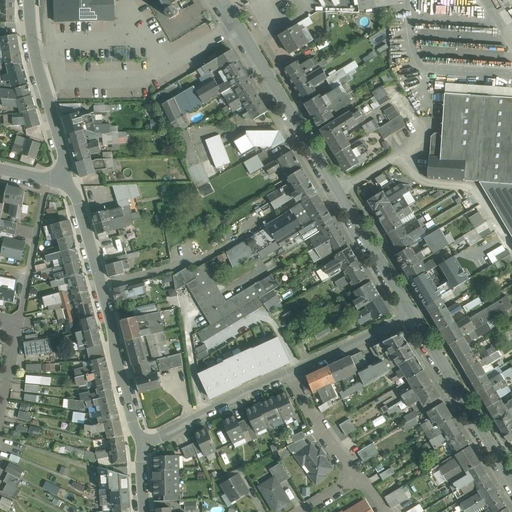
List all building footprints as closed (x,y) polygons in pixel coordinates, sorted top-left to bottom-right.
[(54,0),(55,23),(116,21),(115,0),(54,0)] [(160,0),(166,9),(172,5),(180,0),(160,0)] [(391,0),(357,0),(359,10),(393,6),(391,0)] [(0,12),(15,13),(15,2),(0,2),(0,12)] [(173,6),(172,5),(166,9),(167,10),(166,13),(169,18),(172,19),(178,15),(179,12),(176,7),(173,6)] [(15,13),(0,12),(0,22),(5,23),(15,23),(15,13)] [(288,30),(300,48),(313,41),(305,28),(300,31),(296,25),(288,30)] [(300,48),(288,30),(279,35),(279,36),(280,35),(285,44),(284,45),(290,54),(300,48)] [(17,35),(0,37),(0,38),(1,48),(0,47),(0,51),(20,52),(17,35)] [(328,49),(316,55),(318,59),(330,53),(328,49)] [(231,50),(202,68),(207,75),(210,73),(220,66),(222,70),(238,61),(231,50)] [(20,52),(0,51),(0,58),(5,58),(6,64),(22,64),(20,52)] [(214,54),(208,58),(210,62),(217,58),(214,54)] [(300,66),(297,61),(284,70),(293,85),(307,76),(304,72),(314,66),(310,60),(300,66)] [(238,61),(222,70),(229,81),(218,87),(222,93),(234,86),(247,78),(248,78),(238,61)] [(22,64),(6,64),(9,74),(13,87),(28,83),(22,64)] [(343,68),(326,79),(330,85),(338,80),(347,75),(343,68)] [(293,85),(301,100),(316,91),(314,87),(324,81),(317,70),(315,71),(307,76),(293,85)] [(203,85),(214,79),(210,73),(207,75),(199,79),(203,85)] [(347,75),(338,80),(342,86),(353,79),(349,73),(347,75)] [(3,75),(0,75),(0,86),(13,87),(9,74),(3,75)] [(247,78),(234,86),(237,93),(233,96),(231,95),(230,95),(229,94),(224,97),(229,105),(254,90),(247,78)] [(203,85),(195,90),(203,104),(222,93),(218,87),(214,79),(203,85)] [(442,134),(511,135),(511,88),(445,83),(442,134)] [(28,85),(14,89),(15,92),(17,100),(31,95),(28,85)] [(203,104),(195,90),(194,87),(174,98),(182,116),(184,115),(203,104)] [(320,95),(304,104),(312,116),(346,95),(345,95),(351,92),(348,87),(324,102),(320,95)] [(383,88),(373,94),(377,101),(386,95),(387,95),(385,91),(383,88)] [(254,90),(229,105),(232,111),(233,112),(245,105),(247,109),(261,101),(254,90)] [(15,92),(0,91),(0,94),(1,99),(17,100),(15,92)] [(31,95),(17,100),(19,107),(21,113),(35,109),(35,106),(31,95)] [(346,95),(312,116),(318,127),(333,118),(330,111),(334,109),(336,112),(352,102),(347,95),(346,95)] [(386,95),(377,101),(380,106),(389,100),(386,95)] [(174,98),(161,106),(169,124),(182,116),(174,98)] [(17,100),(1,99),(3,104),(3,106),(19,107),(17,100)] [(249,112),(237,119),(240,124),(252,117),(254,120),(267,112),(261,101),(247,109),(249,112)] [(229,105),(224,108),(227,114),(232,111),(229,105)] [(393,106),(383,112),(389,121),(399,116),(393,106)] [(21,113),(24,125),(26,130),(40,125),(35,109),(21,113)] [(335,121),(340,129),(347,125),(350,129),(364,120),(359,111),(352,116),(349,112),(335,121)] [(21,113),(13,114),(14,126),(24,125),(21,113)] [(78,113),(63,118),(68,134),(83,129),(82,127),(79,117),(78,113)] [(91,114),(79,117),(82,127),(94,123),(91,114)] [(182,116),(169,124),(170,128),(186,127),(188,125),(184,115),(182,116)] [(399,116),(389,122),(390,122),(385,125),(391,135),(406,126),(400,115),(399,116)] [(233,117),(228,120),(230,125),(237,125),(233,117)] [(374,119),(362,127),(367,135),(378,129),(379,128),(374,119)] [(329,145),(346,135),(343,130),(342,131),(340,129),(335,121),(320,130),(329,145)] [(101,122),(95,125),(95,133),(96,133),(102,133),(103,133),(101,122)] [(40,125),(26,130),(27,135),(29,136),(42,133),(40,125)] [(379,128),(378,129),(384,139),(391,135),(385,125),(379,128)] [(83,129),(68,134),(72,147),(86,142),(85,136),(83,129)] [(95,133),(83,130),(83,129),(85,136),(89,135),(90,139),(103,137),(102,133),(96,133),(95,133)] [(200,164),(188,130),(172,131),(189,168),(200,164)] [(103,133),(102,133),(103,137),(103,140),(104,140),(104,145),(118,145),(118,132),(103,133)] [(239,148),(252,140),(247,133),(234,140),(239,148)] [(260,146),(272,139),(267,133),(247,133),(252,140),(256,148),(260,146)] [(272,139),(276,146),(284,142),(279,133),(267,133),(272,139)] [(511,135),(442,134),(437,134),(433,137),(432,145),(430,148),(430,157),(429,157),(428,179),(479,182),(511,184),(511,135)] [(219,135),(205,140),(208,146),(222,141),(219,135)] [(346,135),(329,145),(335,155),(349,146),(350,145),(347,139),(348,139),(346,135)] [(25,139),(17,136),(15,144),(23,147),(25,139)] [(41,144),(26,139),(25,139),(23,147),(15,144),(14,144),(12,151),(26,156),(36,159),(41,144)] [(272,139),(260,146),(263,152),(269,148),(270,150),(276,146),(272,139)] [(252,140),(239,148),(243,156),(256,148),(252,140)] [(98,141),(91,143),(91,145),(87,146),(90,155),(101,152),(98,141)] [(222,141),(208,146),(210,152),(224,146),(222,141)] [(86,142),(72,147),(76,162),(91,158),(90,155),(87,146),(86,142)] [(351,151),(349,146),(335,155),(345,172),(359,163),(356,159),(368,152),(363,144),(351,151)] [(111,146),(102,147),(104,159),(105,159),(108,159),(111,159),(113,159),(111,146)] [(224,146),(210,152),(212,157),(226,152),(224,146)] [(264,167),(269,176),(280,169),(286,179),(287,179),(302,169),(291,151),(264,167)] [(226,152),(212,157),(214,163),(228,157),(226,152)] [(257,155),(244,163),(251,175),(264,167),(257,155)] [(36,159),(26,156),(24,163),(33,166),(36,159)] [(228,157),(214,163),(216,168),(230,163),(228,157)] [(91,158),(76,162),(81,178),(95,173),(95,171),(94,170),(92,162),(91,158)] [(104,159),(97,160),(92,162),(94,170),(95,171),(107,169),(105,159),(104,159)] [(289,182),(267,196),(267,198),(270,202),(271,203),(309,180),(302,169),(287,179),(289,182)] [(309,180),(271,203),(275,209),(297,195),(300,200),(301,200),(302,203),(317,194),(309,180)] [(392,181),(382,188),(385,194),(394,189),(396,187),(392,181)] [(511,184),(479,182),(511,237),(511,184)] [(127,185),(113,186),(118,203),(127,200),(129,206),(130,206),(128,200),(131,199),(127,185)] [(136,185),(127,185),(131,199),(140,196),(136,185)] [(394,189),(399,197),(412,189),(410,186),(400,185),(396,187),(394,189)] [(22,189),(8,186),(4,202),(15,205),(13,217),(20,218),(24,192),(25,192),(22,189)] [(360,189),(362,197),(371,195),(368,186),(360,189)] [(399,197),(394,189),(385,194),(384,195),(389,203),(390,203),(399,197)] [(389,203),(384,195),(383,192),(364,203),(369,211),(373,209),(375,212),(389,203)] [(317,194),(302,203),(313,220),(327,211),(317,194)] [(108,210),(92,214),(95,224),(123,217),(124,217),(131,214),(129,206),(127,200),(118,203),(119,208),(109,211),(108,210)] [(375,212),(371,214),(376,222),(380,220),(381,223),(409,206),(407,204),(404,200),(392,207),(390,203),(389,203),(375,212)] [(302,203),(267,224),(270,229),(227,255),(233,268),(258,253),(313,220),(302,203)] [(409,206),(381,223),(383,225),(379,228),(384,236),(402,224),(400,220),(412,213),(410,208),(409,206)] [(260,209),(255,211),(259,217),(263,214),(260,209)] [(313,220),(258,253),(262,259),(281,247),(285,253),(321,231),(334,222),(327,211),(313,220)] [(479,212),(469,219),(475,229),(486,223),(479,212)] [(67,217),(60,219),(61,222),(44,227),(46,236),(53,234),(56,233),(58,239),(73,235),(69,220),(68,220),(67,217)] [(123,217),(95,224),(97,235),(127,227),(124,217),(123,217)] [(405,228),(402,224),(384,236),(388,243),(392,241),(394,243),(421,227),(424,225),(422,223),(424,221),(422,218),(405,228)] [(17,224),(5,221),(3,227),(0,225),(0,231),(15,235),(17,224)] [(433,221),(427,224),(430,229),(436,226),(433,221)] [(334,222),(321,231),(324,236),(320,239),(319,237),(312,241),(315,248),(341,232),(334,222)] [(475,229),(478,234),(479,234),(482,238),(491,233),(486,223),(475,229)] [(421,227),(394,243),(395,246),(391,248),(396,256),(411,247),(415,244),(412,240),(428,230),(426,226),(425,227),(422,229),(421,227)] [(440,229),(425,238),(428,244),(434,254),(450,245),(440,229)] [(15,235),(0,231),(0,238),(5,240),(5,239),(13,241),(15,235)] [(341,232),(315,248),(322,258),(330,253),(326,247),(329,245),(333,251),(347,243),(341,232)] [(73,235),(58,239),(60,246),(47,249),(49,255),(77,248),(73,235)] [(13,241),(5,239),(5,240),(5,241),(3,242),(1,251),(2,253),(2,255),(21,259),(25,244),(13,241)] [(415,255),(411,247),(396,256),(405,271),(420,262),(434,254),(428,244),(424,247),(425,249),(415,255)] [(49,255),(46,256),(47,259),(47,262),(63,258),(65,264),(80,260),(77,248),(49,255)] [(350,248),(334,257),(336,259),(334,261),(332,260),(329,262),(328,264),(324,267),(317,271),(323,282),(343,270),(358,261),(350,248)] [(507,249),(495,257),(498,262),(510,255),(507,249)] [(511,257),(510,255),(498,262),(501,267),(511,260),(511,257)] [(420,262),(405,271),(411,282),(430,270),(444,262),(440,256),(423,267),(420,262)] [(80,260),(65,264),(67,271),(54,274),(54,275),(56,280),(83,273),(80,260)] [(358,261),(343,270),(346,276),(335,282),(339,289),(350,282),(353,287),(368,278),(358,261)] [(121,262),(106,265),(109,278),(124,273),(124,272),(123,270),(128,269),(130,269),(128,262),(122,263),(121,262)] [(46,264),(35,266),(36,272),(47,269),(46,264)] [(65,264),(53,268),(54,274),(67,271),(65,264)] [(204,265),(193,271),(197,278),(186,284),(198,304),(220,291),(204,265)] [(190,266),(173,276),(176,291),(186,284),(197,278),(193,271),(190,266)] [(418,293),(435,284),(433,281),(436,280),(430,270),(411,282),(418,293)] [(83,273),(56,280),(57,286),(70,283),(71,289),(87,285),(83,273)] [(435,284),(418,293),(426,306),(464,283),(465,282),(460,274),(443,285),(440,289),(438,291),(435,286),(436,286),(435,284)] [(17,280),(0,276),(0,306),(4,307),(5,301),(14,303),(16,292),(15,292),(17,280)] [(127,286),(113,290),(116,303),(131,299),(130,295),(145,291),(143,282),(127,286)] [(226,302),(205,315),(211,325),(213,324),(218,321),(223,317),(228,314),(233,311),(238,308),(243,305),(248,302),(254,299),(259,296),(260,298),(267,294),(260,282),(226,302)] [(370,283),(353,292),(358,299),(349,305),(354,312),(366,305),(379,297),(370,282),(370,283)] [(71,289),(66,291),(68,296),(73,295),(76,305),(91,301),(87,285),(71,289)] [(458,286),(451,290),(455,295),(461,291),(460,289),(458,286)] [(267,294),(260,298),(264,305),(267,309),(272,306),(279,301),(273,290),(267,294)] [(451,290),(426,306),(432,316),(446,307),(444,303),(455,296),(455,295),(451,290)] [(68,296),(66,291),(59,293),(61,303),(63,308),(71,306),(68,296)] [(226,302),(220,291),(198,304),(205,315),(226,302)] [(59,293),(42,297),(43,299),(40,299),(42,305),(44,305),(45,306),(61,303),(59,293)] [(259,308),(264,305),(260,298),(259,296),(254,299),(259,308)] [(511,305),(506,296),(469,319),(476,329),(480,327),(511,307),(511,305)] [(379,297),(366,305),(368,309),(356,316),(361,324),(372,316),(374,320),(388,311),(379,297)] [(479,298),(463,307),(466,312),(482,303),(479,298)] [(254,312),(259,308),(254,299),(248,302),(254,312)] [(91,301),(76,305),(80,320),(95,316),(91,301)] [(249,315),(254,312),(248,302),(243,305),(249,315)] [(142,307),(143,313),(157,311),(156,304),(142,307)] [(448,310),(446,307),(432,316),(441,330),(455,322),(451,315),(461,309),(458,304),(448,310)] [(244,318),(249,315),(243,305),(238,308),(244,318)] [(71,306),(63,308),(67,322),(74,321),(75,321),(71,306)] [(239,321),(244,318),(238,308),(233,311),(239,321)] [(234,324),(239,321),(233,311),(228,314),(234,324)] [(154,334),(163,332),(164,331),(159,312),(120,320),(126,341),(141,337),(147,336),(154,334)] [(229,327),(234,324),(228,314),(223,317),(229,327)] [(95,316),(80,320),(83,331),(98,327),(95,316)] [(223,330),(229,327),(223,317),(218,321),(223,330)] [(468,318),(456,325),(455,322),(441,330),(450,345),(474,330),(476,329),(469,319),(468,318)] [(67,322),(65,323),(68,336),(72,335),(77,333),(74,321),(67,322)] [(218,333),(223,330),(218,321),(213,324),(218,333)] [(213,336),(218,333),(213,324),(211,325),(208,327),(213,336)] [(83,331),(82,332),(77,333),(72,335),(74,341),(77,342),(79,341),(81,349),(87,348),(102,344),(98,327),(83,331)] [(208,339),(213,336),(208,327),(202,330),(208,339)] [(476,329),(474,330),(478,337),(484,333),(480,327),(476,329)] [(203,342),(208,339),(202,330),(198,333),(203,342)] [(474,330),(450,345),(458,359),(471,351),(466,342),(471,339),(472,341),(478,337),(474,330)] [(163,332),(154,334),(157,345),(160,359),(170,356),(163,332)] [(154,334),(147,336),(150,347),(157,345),(154,334)] [(399,335),(374,346),(382,361),(388,371),(395,367),(392,362),(395,361),(398,366),(399,365),(415,356),(403,336),(399,335)] [(27,342),(24,342),(26,356),(63,350),(60,337),(38,340),(27,342)] [(141,337),(126,341),(129,353),(144,349),(141,337)] [(281,367),(290,363),(278,337),(269,341),(281,367)] [(272,371),(281,367),(269,341),(260,345),(272,371)] [(102,344),(87,348),(88,355),(84,355),(85,362),(90,361),(105,358),(105,357),(102,344)] [(195,349),(198,354),(206,350),(208,349),(205,344),(195,349)] [(157,345),(150,347),(153,360),(157,359),(160,359),(157,345)] [(263,375),(272,371),(260,345),(251,349),(263,375)] [(144,349),(129,353),(132,366),(134,365),(148,362),(144,349)] [(254,379),(263,375),(251,349),(242,353),(254,379)] [(471,351),(458,359),(465,370),(489,356),(487,352),(485,349),(479,353),(480,355),(475,358),(471,351)] [(196,355),(199,360),(209,355),(206,350),(198,354),(196,355)] [(366,350),(351,357),(356,368),(371,361),(366,350)] [(160,359),(157,359),(160,369),(160,372),(183,366),(181,353),(170,356),(160,359)] [(245,383),(254,379),(242,353),(233,357),(245,383)] [(415,356),(399,365),(401,369),(390,376),(394,382),(405,376),(407,380),(424,370),(415,356)] [(489,356),(465,370),(473,384),(486,376),(481,367),(486,364),(487,365),(493,362),(489,356)] [(86,367),(74,370),(76,378),(80,377),(108,370),(105,357),(105,358),(90,361),(91,367),(87,368),(86,367)] [(237,387),(245,383),(233,357),(224,361),(237,387)] [(351,357),(328,367),(335,383),(355,373),(356,376),(359,374),(356,368),(351,357)] [(148,362),(134,365),(137,378),(136,378),(140,393),(161,388),(157,372),(151,374),(150,372),(160,369),(157,359),(153,360),(148,362)] [(228,391),(237,387),(224,361),(216,365),(228,391)] [(371,361),(356,368),(359,374),(362,381),(364,386),(388,371),(382,361),(373,365),(371,361)] [(219,395),(228,391),(216,365),(207,369),(219,395)] [(328,367),(318,372),(330,400),(334,399),(337,397),(331,385),(335,383),(328,367)] [(210,399),(219,395),(207,369),(198,373),(210,399)] [(108,370),(80,377),(82,385),(87,384),(86,382),(91,380),(94,379),(96,386),(111,382),(108,370)] [(424,370),(407,380),(411,386),(400,393),(404,401),(416,394),(416,393),(432,384),(424,370)] [(330,400),(318,372),(307,377),(313,393),(319,391),(324,403),(330,400)] [(490,382),(486,376),(473,384),(479,394),(504,380),(500,374),(494,378),(494,379),(490,382)] [(26,375),(26,383),(41,383),(41,375),(26,375)] [(504,380),(479,394),(487,408),(500,399),(495,391),(500,388),(501,389),(507,386),(504,380)] [(362,381),(343,393),(342,391),(340,392),(343,399),(364,386),(362,381)] [(111,382),(96,386),(98,394),(95,394),(90,395),(89,392),(80,395),(81,401),(86,402),(114,395),(111,382)] [(39,386),(25,384),(25,392),(38,393),(39,386)] [(432,384),(416,393),(416,394),(404,401),(407,406),(419,399),(423,406),(440,396),(432,384)] [(286,392),(274,398),(283,418),(284,419),(296,414),(286,392)] [(114,395),(86,402),(87,407),(97,405),(99,411),(101,410),(117,407),(114,395)] [(274,398),(257,405),(267,425),(283,418),(274,398)] [(500,399),(487,408),(494,419),(511,407),(511,399),(508,402),(509,403),(504,406),(500,399)] [(78,401),(69,400),(68,408),(77,410),(80,409),(78,401)] [(81,401),(78,401),(80,409),(87,407),(86,402),(81,401)] [(443,402),(430,411),(438,425),(452,417),(443,402)] [(257,405),(246,411),(249,418),(254,429),(256,432),(268,427),(267,425),(257,405)] [(389,410),(387,411),(389,415),(398,409),(396,406),(389,410)] [(117,407),(101,410),(103,417),(100,417),(90,419),(91,425),(104,423),(120,420),(117,407)] [(511,407),(494,419),(501,430),(511,422),(511,418),(511,417),(511,415),(511,407)] [(415,411),(404,417),(407,422),(414,418),(418,416),(415,411)] [(31,414),(20,412),(18,418),(30,421),(31,414)] [(238,423),(235,416),(223,421),(233,443),(245,437),(243,434),(238,423)] [(452,417),(438,425),(440,427),(435,431),(433,428),(425,433),(430,440),(437,436),(437,437),(457,425),(452,417)] [(254,429),(249,418),(244,420),(249,431),(254,429)] [(414,418),(407,422),(411,427),(418,423),(414,418)] [(349,419),(339,425),(345,436),(356,430),(349,419)] [(120,420),(104,423),(108,438),(123,435),(120,420)] [(248,431),(244,420),(238,423),(243,434),(248,431)] [(428,421),(421,425),(425,433),(433,428),(428,421)] [(511,422),(501,430),(506,439),(510,437),(511,439),(511,422)] [(28,428),(17,425),(15,431),(27,434),(28,428)] [(457,425),(437,437),(437,436),(430,440),(435,449),(442,445),(440,442),(446,439),(448,442),(462,433),(457,425)] [(206,429),(195,434),(203,452),(204,456),(216,450),(206,429)] [(303,431),(292,436),(295,443),(303,439),(306,438),(303,431)] [(462,433),(448,442),(455,452),(468,444),(462,433)] [(123,435),(108,438),(110,450),(125,449),(123,435)] [(295,443),(287,446),(292,453),(294,452),(296,454),(308,445),(303,439),(295,443)] [(198,441),(192,444),(197,455),(203,452),(198,441)] [(26,448),(15,443),(11,454),(22,458),(26,448)] [(321,457),(311,443),(308,445),(296,454),(295,455),(302,465),(305,464),(311,473),(309,474),(310,476),(314,482),(315,482),(316,483),(317,482),(318,482),(323,478),(325,477),(323,475),(332,469),(322,455),(321,457)] [(192,444),(187,446),(192,457),(197,455),(192,444)] [(378,453),(372,444),(358,453),(364,462),(378,453)] [(187,446),(181,449),(186,460),(192,457),(187,446)] [(470,446),(456,454),(458,458),(440,469),(443,475),(475,455),(470,446)] [(103,451),(102,451),(96,453),(97,459),(111,457),(112,464),(127,462),(125,449),(110,450),(103,451)] [(96,453),(85,451),(84,458),(89,460),(93,464),(97,459),(96,453)] [(475,455),(443,475),(447,481),(465,470),(467,472),(481,464),(475,455)] [(178,456),(154,457),(154,469),(177,469),(178,469),(178,456)] [(290,478),(281,462),(269,470),(274,478),(274,477),(279,485),(290,478)] [(23,470),(10,463),(5,472),(8,473),(19,478),(23,470)] [(481,464),(467,472),(468,475),(450,486),(454,493),(486,473),(481,464)] [(127,467),(116,467),(116,472),(128,476),(127,467)] [(245,476),(240,468),(235,471),(238,475),(241,479),(245,476)] [(391,468),(379,475),(383,481),(395,473),(391,468)] [(177,469),(154,469),(153,469),(153,482),(177,482),(177,469)] [(19,478),(8,473),(3,482),(7,484),(17,489),(17,488),(21,480),(19,478)] [(454,493),(457,499),(476,487),(478,490),(491,482),(486,473),(454,493)] [(238,475),(222,485),(232,501),(248,492),(241,479),(238,475)] [(128,476),(112,477),(112,489),(112,491),(129,490),(128,476)] [(279,485),(274,477),(274,478),(259,487),(274,511),(277,511),(291,504),(279,485)] [(177,482),(153,482),(154,495),(164,495),(178,494),(177,482)] [(491,482),(478,490),(479,493),(461,504),(464,510),(467,509),(497,490),(491,482)] [(17,489),(7,484),(2,492),(16,498),(21,490),(17,488),(17,489)] [(402,487),(385,498),(390,507),(391,508),(408,498),(402,487)] [(107,495),(100,496),(101,506),(103,506),(113,505),(112,491),(112,489),(107,489),(107,495)] [(112,491),(113,505),(130,504),(129,490),(112,491)] [(497,490),(467,509),(468,511),(474,511),(487,505),(488,507),(502,499),(497,490)] [(7,511),(13,502),(2,497),(0,501),(0,508),(7,511)] [(502,499),(488,507),(490,510),(486,511),(500,511),(507,508),(502,499)] [(372,511),(373,511),(372,511),(365,500),(345,511),(342,511),(343,511),(342,511),(372,511)] [(164,501),(154,501),(154,509),(171,508),(170,501),(164,501)]
